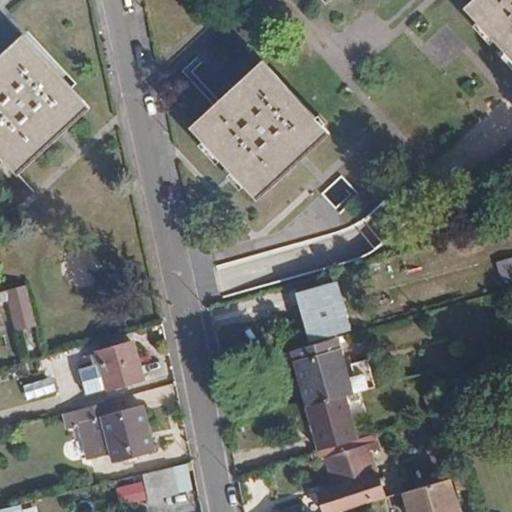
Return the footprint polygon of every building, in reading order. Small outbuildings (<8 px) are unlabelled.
[(511,0),(472,0),(462,10),(511,64),(511,0)] [(91,111),(22,38),(0,58),(0,153),(21,176),(91,111)] [(327,135),(259,61),(188,127),(255,200),(327,135)] [(511,257),(496,259),(499,286),(511,285),(511,257)] [(309,341),(349,330),(335,283),(296,294),(309,341)] [(4,291),(15,332),(36,326),(25,285),(4,291)] [(335,340),(291,352),(294,363),(338,350),(335,340)] [(141,381),(131,345),(95,354),(98,365),(77,371),(84,395),(105,390),(141,381)] [(338,350),(294,363),(308,405),(344,395),(348,394),(371,388),(363,362),(343,367),(338,350)] [(53,377),(26,385),(30,399),(57,391),(53,377)] [(433,418),(445,414),(438,392),(426,396),(433,418)] [(308,405),(301,407),(315,454),(316,453),(335,448),(360,440),(348,394),(344,395),(308,405)] [(102,418),(110,415),(107,403),(62,415),(66,428),(102,419),(102,418)] [(153,454),(142,407),(102,418),(102,419),(114,463),(153,454)] [(336,455),(327,459),(336,490),(319,494),(324,511),(339,511),(367,504),(368,503),(384,498),(372,454),(379,451),(375,435),(360,440),(335,448),(336,455)] [(316,453),(315,454),(317,462),(327,459),(336,455),(335,448),(316,453)] [(145,482),(119,485),(122,503),(194,494),(191,465),(143,471),(145,482)] [(413,511),(468,511),(459,477),(408,490),(413,511)] [(51,511),(65,511),(61,496),(47,500),(51,511)] [(370,511),(368,503),(367,504),(339,511),(370,511)]
